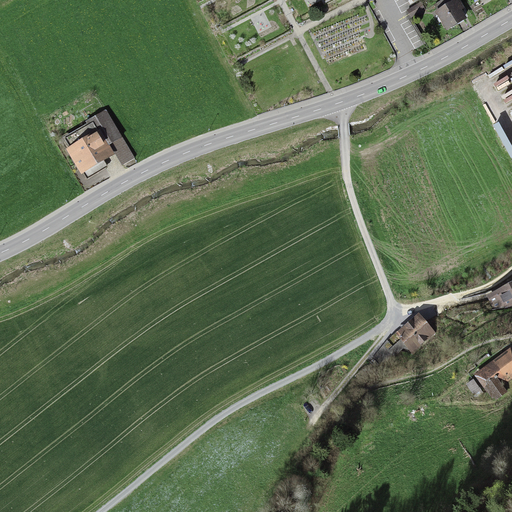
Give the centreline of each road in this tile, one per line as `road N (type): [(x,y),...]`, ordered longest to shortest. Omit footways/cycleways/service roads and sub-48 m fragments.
road 1 (secondary): [(0,253),(154,166),(389,83),(511,18)]
road 2 (track): [(100,511),(219,417),(389,321)]
road 3 (track): [(336,391),(391,315),(348,182),(336,103)]
